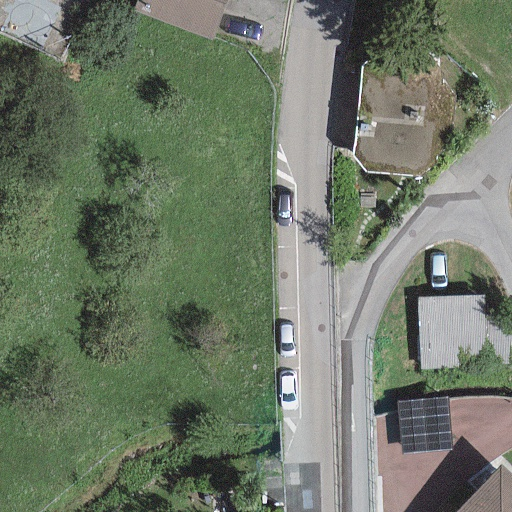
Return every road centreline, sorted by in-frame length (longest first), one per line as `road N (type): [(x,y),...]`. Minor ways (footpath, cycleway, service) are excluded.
road 1 (residential): [(327,0),(309,342),(313,511)]
road 2 (residential): [(482,180),(386,264),(356,317),(355,511)]
